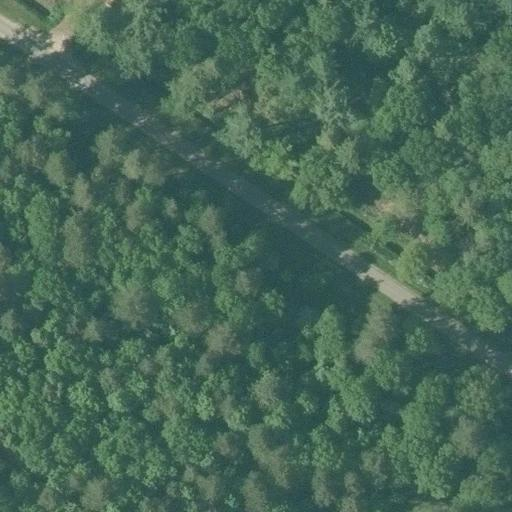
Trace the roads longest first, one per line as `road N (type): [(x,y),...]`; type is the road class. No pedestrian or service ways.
road 1 (unclassified): [(511,372),(0,28)]
road 2 (track): [(0,394),(80,360),(179,354),(262,388),(361,455),(455,472),(482,485)]
